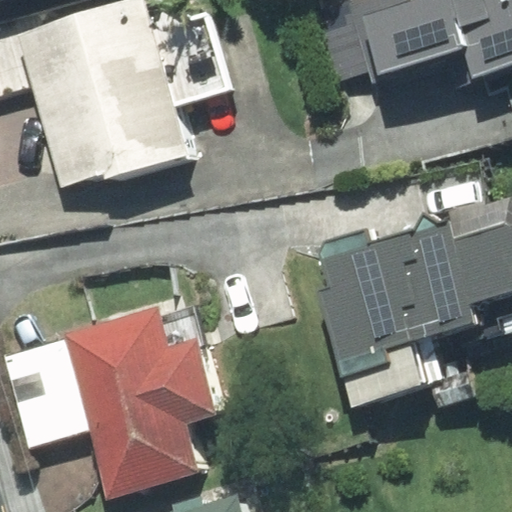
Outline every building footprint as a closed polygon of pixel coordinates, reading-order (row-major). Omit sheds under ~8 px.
[(178,0),(151,0),(37,31),(80,186),(128,173),(130,181),(220,156),(204,99),(249,86),(225,0),(199,0),(180,5),(178,0)] [(511,0),(366,0),(365,0),(385,59),(410,51),(418,74),(502,45),(511,73),(511,0)] [(391,189),(322,191),(323,222),(391,220),(391,189)] [(511,210),(356,252),(365,285),(343,291),(372,396),(458,373),(448,335),(511,317),(511,316),(507,298),(511,297),(511,210)] [(85,337),(18,353),(24,380),(54,373),(58,395),(34,401),(44,449),(112,434),(126,495),(229,472),(217,419),(244,413),(227,338),(188,346),(179,306),(83,327),(85,337)] [(143,511),(272,511),(264,481),(143,511)]
